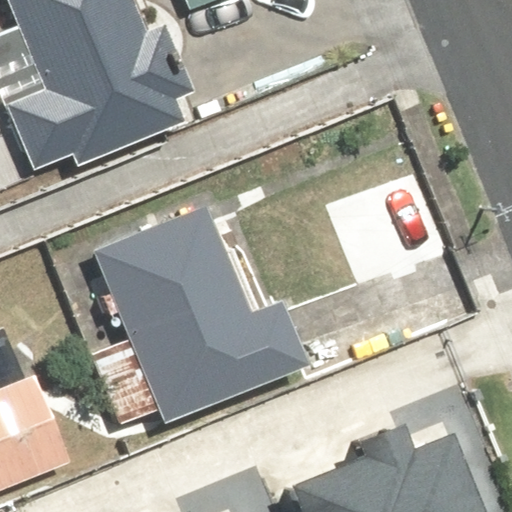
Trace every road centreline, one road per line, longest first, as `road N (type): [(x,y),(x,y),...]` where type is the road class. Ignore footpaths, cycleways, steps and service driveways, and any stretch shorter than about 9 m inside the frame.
road 1 (unknown): [(473,38),(145,156),(0,219)]
road 2 (residential): [(511,132),(458,0)]
